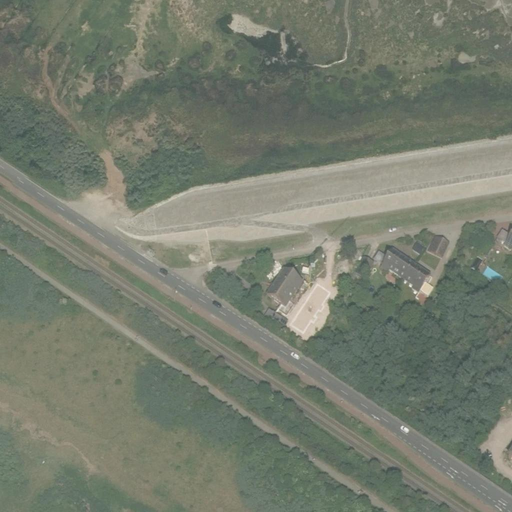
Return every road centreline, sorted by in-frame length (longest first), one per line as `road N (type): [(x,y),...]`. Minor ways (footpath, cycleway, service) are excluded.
road 1 (tertiary): [(511,505),(0,167)]
road 2 (track): [(511,174),(155,232),(116,224)]
